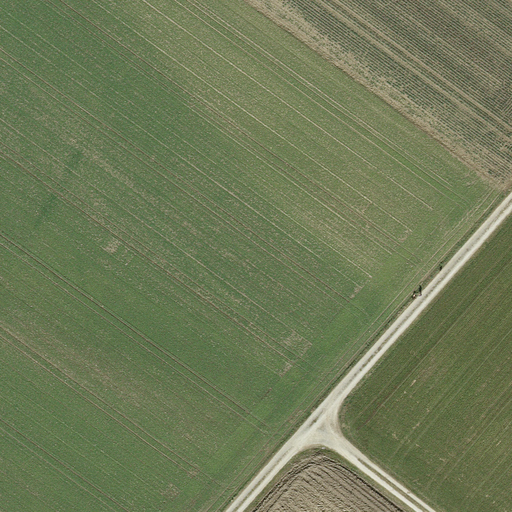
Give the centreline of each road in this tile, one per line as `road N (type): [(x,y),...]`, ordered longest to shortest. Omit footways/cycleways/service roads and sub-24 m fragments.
road 1 (track): [(241,511),(511,205)]
road 2 (track): [(424,511),(316,426)]
